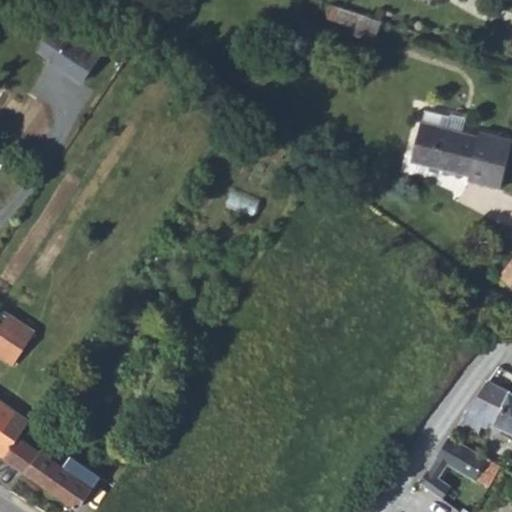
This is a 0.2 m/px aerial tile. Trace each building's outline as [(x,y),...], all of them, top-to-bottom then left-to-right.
[(379,18),(327,1),(321,19),(352,29),(351,33),(372,39),(379,18)] [(54,54),(84,73),(101,47),(71,28),(69,30),(55,21),(41,41),(56,51),(54,54)] [(511,190),(511,140),(494,135),(494,137),(446,126),(448,115),(424,109),(422,119),(417,118),(409,159),(483,177),(482,183),(511,190)] [(511,257),(498,275),(511,285),(511,257)] [(459,302),(469,309),(477,298),(467,290),(459,302)] [(0,324),(0,356),(13,365),(35,331),(7,313),(0,324)] [(511,391),(487,379),(459,421),(477,430),(480,423),(486,426),(489,420),(511,430),(511,391)] [(0,452),(4,455),(18,435),(29,420),(0,400),(0,452)] [(72,472),(18,435),(4,455),(2,457),(49,489),(47,494),(62,505),(65,500),(78,508),(83,501),(91,506),(108,482),(80,462),(72,472)] [(430,470),(426,469),(418,479),(441,497),(450,484),(438,477),(447,464),(474,480),(475,478),(488,487),(501,466),(450,435),(437,454),(438,456),(430,470)] [(78,508),(83,511),(86,511),(91,506),(83,501),(78,508)]
